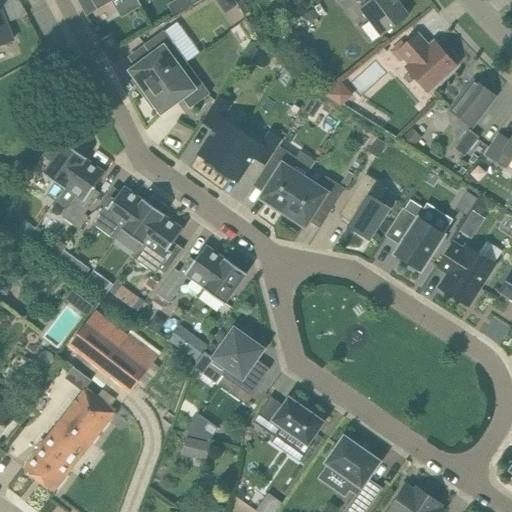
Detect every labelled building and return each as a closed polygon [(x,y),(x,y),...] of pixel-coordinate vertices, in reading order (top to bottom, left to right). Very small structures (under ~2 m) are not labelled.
[(113,0),(93,0),(99,9),(113,0)] [(190,2),(188,0),(170,0),(167,2),(173,13),(190,2)] [(361,0),(366,6),(362,8),(382,35),(409,14),(398,0),(361,0)] [(309,22),(319,15),(314,7),(304,14),(309,22)] [(0,46),(14,41),(2,10),(0,10),(0,46)] [(133,80),(143,94),(180,67),(188,62),(164,29),(144,44),(152,55),(132,70),(137,77),(133,80)] [(433,48),(419,33),(399,51),(410,63),(406,66),(429,91),(458,66),(455,63),(457,61),(457,57),(451,50),(447,50),(445,52),(438,44),(433,48)] [(260,48),(253,44),(246,55),(253,59),(260,48)] [(180,67),(143,94),(153,108),(157,105),(162,112),(183,96),(191,107),(211,92),(202,81),(195,87),(180,67)] [(496,95),(475,79),(452,110),(473,126),(496,95)] [(302,110),(313,116),(322,101),(311,94),(302,110)] [(203,162),(216,170),(243,129),(223,117),(232,104),(218,95),(202,121),(214,128),(198,153),(206,158),(203,162)] [(413,127),(404,135),(414,145),(423,137),(413,127)] [(255,157),(267,165),(280,146),(279,145),(283,139),(270,131),(262,143),(243,131),(244,130),(243,129),(216,170),(215,171),(229,180),(232,177),(239,181),(255,157)] [(465,155),(480,136),(470,129),(455,148),(465,155)] [(511,140),(511,141),(500,133),(487,154),(507,166),(511,157),(511,140)] [(66,186),(86,158),(87,157),(66,142),(65,145),(55,138),(44,155),(53,161),(45,173),(65,188),(66,186)] [(378,138),(369,152),(379,158),(388,144),(378,138)] [(283,212),(306,177),(292,168),(298,158),(280,146),(267,165),(263,171),(273,177),(260,197),(283,212)] [(475,153),(470,159),(474,163),(479,157),(475,153)] [(86,158),(66,186),(78,195),(62,217),(76,227),(100,192),(94,188),(106,172),(86,158)] [(345,188),(354,174),(349,171),(340,185),(345,188)] [(366,174),(340,215),(351,222),(348,226),(370,240),(392,207),(380,200),(388,188),(366,174)] [(320,186),(306,177),(283,212),(306,227),(319,207),(329,213),(345,188),(326,176),(320,186)] [(123,229),(144,200),(124,186),(121,191),(112,185),(95,209),(104,215),(96,225),(116,239),(123,229)] [(465,190),(457,206),(470,212),(478,196),(465,190)] [(143,244),(144,243),(164,215),(165,213),(145,199),(144,200),(123,229),(143,244)] [(408,208),(416,212),(420,205),(412,201),(408,208)] [(400,245),(395,253),(422,271),(445,233),(419,216),(418,217),(403,207),(385,235),(400,245)] [(484,217),(473,210),(460,230),(471,237),(484,217)] [(143,244),(134,256),(157,273),(160,268),(166,272),(183,248),(175,241),(184,229),(164,215),(144,243),(143,244)] [(25,220),(18,230),(28,237),(35,227),(25,220)] [(0,244),(8,225),(0,221),(0,244)] [(52,244),(47,250),(55,256),(65,242),(57,237),(52,244)] [(449,273),(440,287),(469,305),(496,263),(466,245),(464,248),(453,241),(438,266),(449,273)] [(206,287),(226,259),(206,245),(195,260),(190,257),(180,271),(175,268),(158,293),(170,302),(189,275),(206,287)] [(57,261),(70,270),(78,259),(65,250),(57,261)] [(226,258),(226,259),(206,287),(205,288),(225,303),(247,272),(226,258)] [(91,286),(100,275),(93,270),(85,281),(91,286)] [(511,299),(511,272),(500,292),(511,299)] [(0,292),(1,293),(6,292),(10,285),(7,278),(1,276),(0,276),(0,292)] [(145,298),(118,279),(110,290),(137,309),(145,298)] [(76,285),(65,299),(87,315),(98,301),(76,285)] [(257,336),(240,324),(228,341),(229,341),(215,360),(230,370),(225,377),(251,395),(270,368),(258,359),(261,355),(265,348),(254,340),(257,336)] [(181,325),(170,339),(182,348),(193,334),(181,325)] [(101,368),(131,390),(132,391),(160,354),(130,331),(101,368)] [(38,361),(41,366),(48,368),(53,365),(55,359),(52,353),(46,351),(40,354),(38,361)] [(98,396),(104,388),(77,368),(70,377),(86,389),(24,468),(37,478),(47,465),(51,468),(61,456),(73,440),(73,439),(93,413),(88,408),(98,395),(98,396)] [(110,392),(104,388),(98,396),(98,395),(88,408),(93,413),(73,439),(73,440),(61,456),(51,468),(47,465),(37,478),(54,491),(117,410),(104,400),(110,392)] [(271,396),(254,421),(276,436),(283,426),(309,443),(324,421),(290,397),(284,405),(271,396)] [(0,434),(15,414),(0,402),(0,434)] [(185,432),(211,439),(219,427),(198,413),(185,432)] [(346,436),(345,435),(344,436),(344,437),(327,461),(326,462),(327,463),(328,463),(361,486),(344,511),(343,511),(366,511),(383,488),(369,478),(380,462),(381,461),(380,460),(367,451),(367,450),(366,449),(365,450),(360,447),(361,446),(360,445),(359,446),(346,436)] [(211,442),(186,436),(182,454),(206,460),(211,442)] [(444,511),(446,510),(442,507),(444,503),(418,485),(416,489),(409,483),(388,511),(444,511)] [(262,500),(261,510),(273,511),(275,502),(262,500)]
